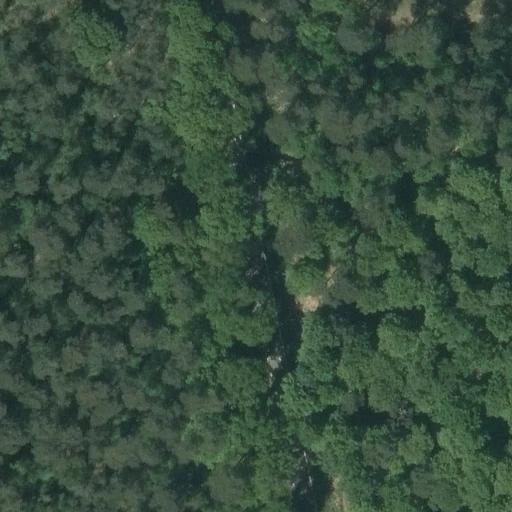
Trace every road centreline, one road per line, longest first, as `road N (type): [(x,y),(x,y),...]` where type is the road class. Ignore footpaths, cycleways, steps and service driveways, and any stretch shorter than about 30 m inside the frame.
road 1 (secondary): [(304,511),(199,0)]
road 2 (track): [(243,211),(511,130)]
